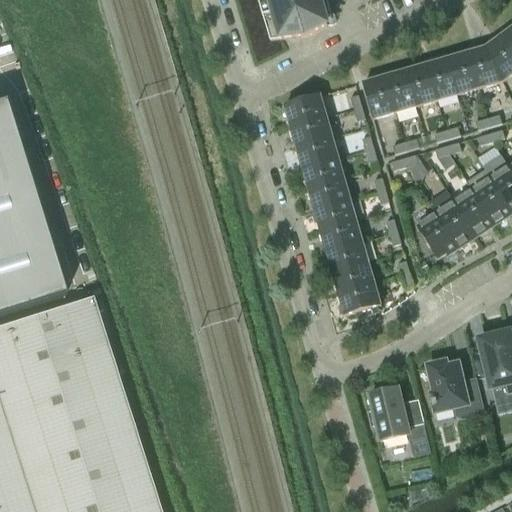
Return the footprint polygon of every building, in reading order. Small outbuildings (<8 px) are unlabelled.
[(256,0),(262,17),(269,42),(281,41),(305,38),(327,27),(325,19),(332,17),(327,0),(256,0)] [(511,29),(497,40),(511,60),(511,29)] [(485,50),(502,84),(511,76),(511,60),(497,40),(485,50)] [(502,84),(485,50),(470,54),(481,90),(502,84)] [(449,60),(459,96),(481,90),(470,54),(449,60)] [(427,66),(438,103),(459,96),(449,60),(427,66)] [(406,73),(416,109),(438,103),(427,66),(416,70),(416,69),(407,72),(406,73)] [(384,79),(395,115),(416,109),(406,73),(384,79)] [(395,115),(384,79),(363,85),(373,121),(395,115)] [(290,130),(326,119),(320,97),(284,108),(290,130)] [(353,112),(361,109),(358,97),(349,100),(353,112)] [(0,319),(63,301),(2,105),(0,106),(0,319)] [(361,109),(353,112),(356,124),(365,121),(361,109)] [(487,121),(489,129),(501,126),(499,117),(487,121)] [(326,119),(290,130),(296,151),(332,141),(326,119)] [(489,129),(487,121),(475,124),(477,133),(489,129)] [(445,133),(448,141),(460,138),(457,129),(445,133)] [(448,141),(445,133),(433,136),(436,145),(448,141)] [(490,136),(492,144),(504,141),(502,133),(490,136)] [(492,144),(490,136),(478,139),(480,148),(492,144)] [(365,154),(374,152),(370,139),(361,141),(365,154)] [(332,141),(296,151),(296,152),(298,161),(299,161),(302,173),(338,162),(332,141)] [(404,145),(406,153),(418,150),(416,141),(404,145)] [(406,153),(404,145),(392,148),(394,157),(406,153)] [(446,148),(449,157),(461,153),(458,145),(446,148)] [(449,157),(446,148),(434,152),(437,160),(449,157)] [(374,152),(365,154),(368,165),(377,163),(374,152)] [(403,161),(405,169),(417,166),(415,158),(403,161)] [(405,169),(403,161),(391,164),(393,173),(405,169)] [(338,162),(302,173),(308,194),(344,183),(338,162)] [(484,172),(511,213),(511,212),(511,175),(508,169),(491,180),(485,172),(484,172)] [(466,184),(493,225),(511,213),(484,172),(466,184)] [(377,197),(386,195),(382,180),(373,183),(377,197)] [(344,183),(308,194),(314,215),(351,205),(344,183)] [(453,204),(475,237),(493,225),(466,184),(471,193),(453,204)] [(386,195),(377,197),(380,207),(389,204),(386,195)] [(475,237),(453,204),(435,216),(457,248),(475,237)] [(351,205),(314,215),(321,237),(357,226),(351,205)] [(457,248),(435,216),(416,228),(437,261),(457,248)] [(390,240),(398,237),(394,222),(385,224),(390,240)] [(357,226),(321,237),(327,258),(363,247),(357,226)] [(398,237),(390,240),(392,248),(401,246),(398,237)] [(363,247),(327,258),(329,265),(328,265),(331,274),(333,279),(369,269),(363,247)] [(402,282),(410,280),(406,263),(397,266),(402,282)] [(369,269),(333,279),(339,300),(375,290),(369,269)] [(410,280),(402,282),(404,290),(413,287),(410,280)] [(375,290),(339,300),(344,318),(357,314),(358,319),(377,313),(375,309),(380,307),(375,290)] [(0,511),(156,511),(88,301),(0,329),(0,511)] [(480,342),(491,389),(497,417),(511,413),(511,349),(509,335),(507,336),(507,335),(486,340),(487,341),(480,342)] [(431,397),(435,415),(453,411),(453,415),(466,420),(484,415),(475,379),(463,383),(458,365),(447,369),(446,364),(442,365),(441,362),(430,364),(431,367),(427,368),(434,396),(431,397)] [(398,391),(369,398),(373,413),(368,414),(368,413),(367,413),(371,430),(372,430),(372,429),(376,428),(380,444),(409,437),(407,430),(424,426),(418,402),(402,406),(398,391)]
